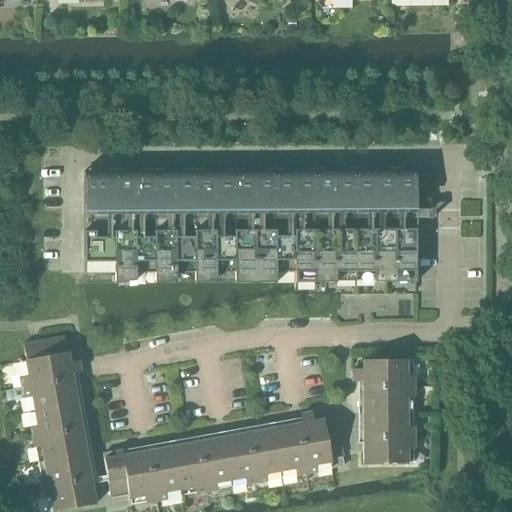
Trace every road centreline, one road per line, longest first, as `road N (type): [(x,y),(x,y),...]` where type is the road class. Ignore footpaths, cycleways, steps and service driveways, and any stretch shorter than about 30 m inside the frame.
road 1 (residential): [(447,158),(69,159),(70,260)]
road 2 (residential): [(126,362),(282,336),(449,334)]
road 3 (residential): [(449,334),(477,334),(503,307),(505,158)]
road 4 (residential): [(447,158),(449,334)]
road 5 (residential): [(505,158),(501,0)]
